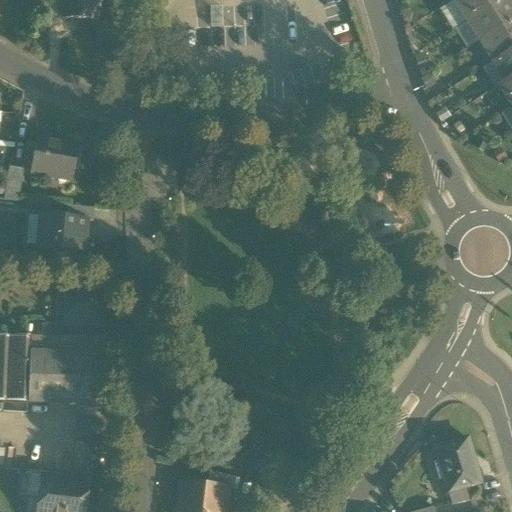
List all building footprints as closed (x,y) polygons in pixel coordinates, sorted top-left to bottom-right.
[(63,0),(62,20),(98,22),(99,0),(63,0)] [(456,0),(452,3),(465,23),(502,0),(456,0)] [(502,0),(465,23),(478,44),(511,22),(511,4),(509,0),(502,0)] [(453,31),(465,23),(452,3),(449,5),(439,12),(451,32),(453,31)] [(511,22),(478,44),(491,64),(511,51),(511,22)] [(466,51),(478,44),(465,23),(453,31),(466,51)] [(511,51),(491,64),(504,85),(511,79),(511,51)] [(504,85),(491,64),(481,70),(494,91),(498,89),(504,85)] [(510,108),(511,109),(511,108),(511,79),(504,85),(498,89),(510,108)] [(511,136),(511,135),(511,111),(511,109),(510,108),(500,116),(511,136)] [(68,182),(70,183),(76,147),(36,140),(29,176),(53,180),(54,176),(69,178),(68,182)] [(3,201),(17,203),(22,173),(9,171),(3,201)] [(83,223),(90,223),(91,210),(68,208),(66,221),(83,223)] [(25,249),(39,250),(41,219),(28,217),(25,249)] [(39,250),(80,254),(83,223),(66,221),(41,219),(39,250)] [(62,325),(100,324),(100,290),(58,290),(58,325),(62,325)] [(62,325),(58,325),(40,325),(40,337),(62,337),(62,325)] [(0,401),(27,403),(28,337),(2,338),(0,337),(0,401)] [(104,339),(28,337),(27,403),(26,404),(108,408),(110,356),(103,356),(104,339)] [(443,480),(447,494),(464,490),(480,485),(467,440),(434,449),(438,463),(443,480)] [(438,482),(443,480),(438,463),(433,464),(438,482)] [(24,498),(39,499),(39,496),(45,496),(47,480),(47,474),(27,472),(24,498)] [(226,491),(236,492),(238,481),(209,473),(207,488),(226,490),(226,491)] [(84,511),(88,510),(89,502),(85,497),(87,484),(47,480),(45,496),(39,496),(39,499),(37,511),(84,511)] [(178,511),(223,511),(226,491),(226,490),(207,488),(182,485),(178,511)] [(467,502),(464,490),(447,494),(451,507),(467,502)] [(96,511),(112,511),(113,495),(97,495),(96,511)]
